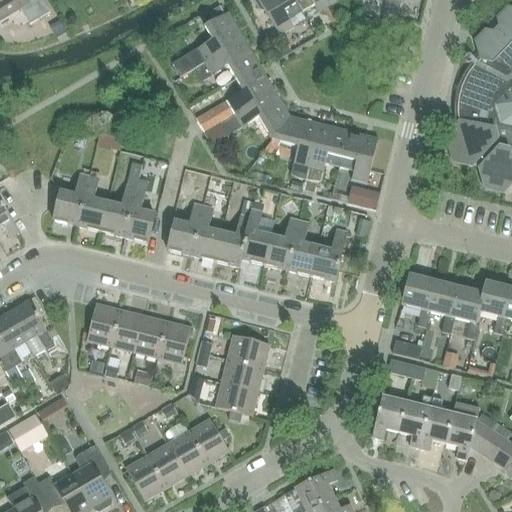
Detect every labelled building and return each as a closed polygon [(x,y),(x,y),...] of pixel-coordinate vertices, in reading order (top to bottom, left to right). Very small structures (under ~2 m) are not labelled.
[(0,0),(0,20),(19,9),(29,26),(49,14),(40,0),(0,0)] [(294,31),(289,22),(302,15),(298,7),(293,0),(257,0),(281,39),(294,31)] [(333,7),(328,0),(293,0),(298,7),(309,0),(310,0),(319,15),(333,7)] [(370,0),(367,11),(382,15),(384,8),(386,0),(370,0)] [(386,0),(384,8),(399,12),(402,0),(386,0)] [(511,8),(508,7),(497,19),(500,27),(495,32),(487,30),(475,42),(481,61),(475,67),(469,74),(465,81),(461,89),(459,97),(458,106),(458,114),(459,123),(446,137),(453,163),(472,168),(474,166),(479,170),(485,189),(504,194),(511,184),(511,8)] [(213,44),(173,67),(181,81),(196,72),(245,42),(229,16),(205,30),(213,44)] [(60,23),(50,28),(53,34),(56,39),(66,34),(63,30),(60,23)] [(260,68),(245,42),(196,72),(204,85),(229,70),(236,82),(260,68)] [(276,94),(260,68),(236,82),(244,95),(228,104),(236,117),(276,94)] [(291,119),(276,94),(236,117),(229,121),(235,132),(242,127),(244,131),(260,121),(273,143),(291,119)] [(210,114),(197,122),(205,136),(218,128),(221,126),(224,124),(229,121),(236,117),(228,104),(210,114)] [(302,182),(305,183),(319,126),(291,119),(273,143),(298,149),(291,177),(294,178),(299,181),(302,182)] [(348,133),(319,126),(305,183),(309,183),(312,184),(318,184),(321,184),(327,157),(342,160),(348,133)] [(378,140),(348,133),(342,160),(356,164),(352,181),(368,185),(378,140)] [(145,160),(140,181),(152,184),(157,163),(145,160)] [(132,165),(129,177),(139,179),(142,167),(132,165)] [(53,222),(76,228),(89,178),(78,176),(73,196),(60,193),(53,222)] [(99,181),(89,178),(76,228),(100,234),(107,204),(94,201),(99,181)] [(228,206),(236,208),(241,186),(234,184),(228,206)] [(120,208),(107,204),(100,234),(123,239),(136,189),(126,187),(120,208)] [(302,195),(314,198),(317,190),(306,187),(305,188),(304,188),(302,195)] [(146,192),(136,189),(123,239),(148,246),(155,216),(141,213),(146,192)] [(372,194),(353,189),(349,205),(368,210),(372,194)] [(0,230),(5,227),(12,239),(20,234),(0,199),(0,230)] [(168,253),(190,258),(202,209),(193,207),(189,220),(191,220),(189,228),(175,224),(168,253)] [(211,211),(202,209),(190,258),(214,264),(221,235),(205,231),(207,224),(208,225),(211,211)] [(252,212),(249,220),(240,261),(241,261),(264,267),(270,239),(255,235),(256,228),(259,228),(262,214),(252,212)] [(236,239),(221,235),(214,264),(239,270),(241,261),(240,261),(249,220),(239,218),(236,231),(238,232),(236,239)] [(286,243),(270,239),(264,267),(287,273),(299,224),(290,221),(286,235),(288,235),(286,243)] [(309,226),(299,224),(287,273),(310,278),(317,250),(302,247),(304,239),(306,239),(309,226)] [(332,254),(317,250),(310,278),(334,284),(346,235),(336,233),(332,246),(334,246),(332,254)] [(410,277),(403,308),(421,313),(417,328),(427,331),(431,315),(427,314),(435,283),(410,277)] [(435,283),(427,314),(431,315),(446,319),(442,334),(451,337),(455,321),(451,320),(459,289),(438,284),(435,283)] [(483,295),(479,315),(498,319),(493,335),(503,338),(507,322),(503,321),(511,290),(505,289),(486,284),(483,295)] [(459,289),(451,320),(455,321),(471,325),(467,340),(475,343),(479,327),(476,326),(479,315),(483,295),(462,290),(459,289)] [(511,290),(503,321),(507,322),(511,323),(511,290)] [(7,317),(24,345),(36,338),(44,352),(53,347),(45,333),(46,333),(29,304),(7,317)] [(87,344),(111,349),(120,313),(96,307),(87,344)] [(144,318),(120,313),(111,349),(135,355),(144,318)] [(7,317),(0,320),(0,348),(19,381),(21,379),(20,376),(27,371),(23,365),(20,367),(12,353),(24,345),(7,317)] [(167,324),(144,318),(135,355),(158,361),(167,324)] [(191,330),(167,324),(158,361),(182,367),(191,330)] [(234,340),(228,363),(263,372),(269,348),(234,340)] [(201,343),(198,356),(210,359),(213,346),(201,343)] [(394,344),(391,355),(414,361),(417,350),(394,344)] [(19,381),(0,348),(0,364),(12,385),(19,381)] [(104,363),(105,351),(91,349),(90,361),(104,363)] [(444,368),(448,354),(433,350),(428,364),(444,368)] [(210,359),(198,356),(195,368),(207,371),(210,359)] [(392,362),(388,375),(411,381),(415,368),(392,362)] [(263,372),(228,363),(222,387),(257,396),(263,372)] [(107,368),(105,378),(116,381),(119,371),(107,368)] [(415,368),(411,381),(421,383),(424,370),(416,368),(415,368)] [(393,390),(395,377),(377,374),(375,387),(393,390)] [(451,377),(448,391),(458,394),(461,379),(451,377)] [(193,379),(190,390),(201,393),(204,381),(193,379)] [(103,425),(130,411),(118,390),(104,397),(97,384),(85,390),(103,425)] [(257,396),(222,387),(216,411),(251,420),(257,396)] [(386,432),(400,435),(407,404),(383,398),(375,430),(373,440),(383,443),(386,432)] [(407,404),(400,435),(413,438),(410,449),(421,451),(433,400),(424,398),(421,408),(407,404)] [(433,400),(421,451),(430,454),(432,443),(446,446),(453,416),(440,412),(442,402),(433,400)] [(172,405),(160,412),(166,422),(177,415),(172,405)] [(46,410),(37,415),(38,415),(42,423),(47,420),(49,416),(46,411),(46,410)] [(471,449),(483,458),(502,429),(482,416),(477,422),(453,416),(446,446),(459,450),(456,460),(467,463),(471,449)] [(8,434),(18,451),(46,435),(36,418),(8,434)] [(137,439),(148,433),(142,423),(131,429),(137,439)] [(211,423),(190,435),(209,468),(231,456),(223,442),(218,435),(211,423)] [(510,434),(502,429),(483,458),(493,464),(507,443),(505,442),(510,434)] [(125,447),(136,440),(130,430),(118,437),(125,447)] [(225,431),(218,435),(223,442),(230,438),(225,431)] [(7,433),(0,436),(0,442),(4,449),(13,444),(7,433)] [(209,468),(190,435),(168,448),(188,481),(209,468)] [(511,481),(511,445),(507,443),(493,464),(506,473),(511,482),(511,481)] [(188,481),(168,448),(147,460),(166,493),(188,481)] [(109,474),(95,449),(78,459),(77,461),(76,463),(76,465),(82,473),(73,478),(92,511),(104,511),(110,509),(111,504),(110,502),(111,501),(99,480),(109,474)] [(166,493),(147,460),(125,473),(145,506),(166,493)] [(296,492),(305,511),(310,511),(334,500),(328,488),(338,483),(333,474),(296,492)] [(92,511),(73,478),(55,489),(50,481),(39,487),(51,509),(61,503),(66,511),(92,511)] [(6,499),(13,511),(45,511),(51,509),(39,487),(34,479),(22,486),(24,489),(6,499)] [(342,511),(340,511),(334,500),(310,511),(352,511),(350,508),(342,511)]
